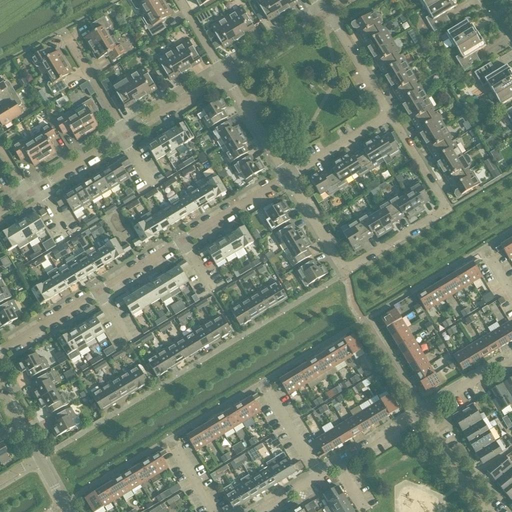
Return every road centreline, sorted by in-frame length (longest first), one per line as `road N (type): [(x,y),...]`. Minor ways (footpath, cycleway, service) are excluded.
road 1 (residential): [(288,179),(347,274),(448,210),(391,115)]
road 2 (residential): [(0,357),(288,179)]
road 3 (residential): [(288,179),(391,115)]
